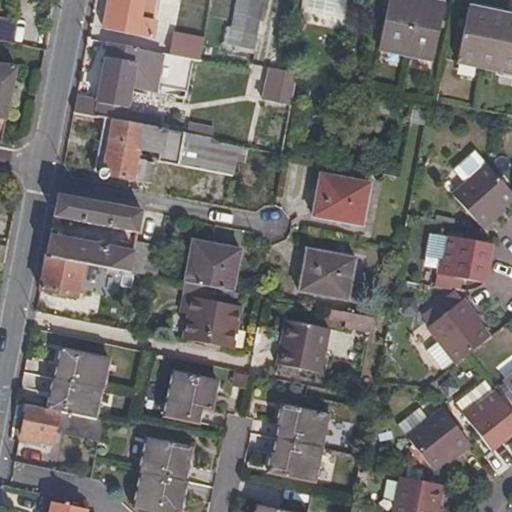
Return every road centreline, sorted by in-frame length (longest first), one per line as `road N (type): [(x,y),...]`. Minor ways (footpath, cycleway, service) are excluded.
road 1 (residential): [(0,388),(42,168)]
road 2 (residential): [(42,168),(74,0)]
